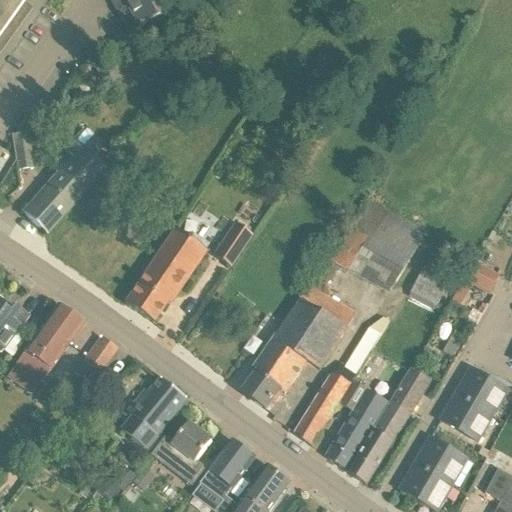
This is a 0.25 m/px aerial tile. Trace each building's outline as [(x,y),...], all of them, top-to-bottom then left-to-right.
[(0,0),(0,55),(33,10),(32,9),(30,11),(23,6),(27,0),(0,0)] [(118,0),(112,4),(121,19),(134,41),(144,35),(145,36),(161,28),(165,32),(177,25),(170,14),(178,10),(172,0),(118,0)] [(352,89),(319,66),(308,83),(341,105),(352,89)] [(28,134),(13,136),(19,173),(34,170),(28,134)] [(46,235),(59,220),(106,169),(73,139),(62,151),(63,153),(73,161),(61,175),(24,215),(46,235)] [(348,273),(389,295),(425,232),(384,209),(388,202),(372,192),(367,200),(366,199),(330,261),(348,273)] [(247,232),(239,227),(235,224),(212,257),(231,270),(254,237),(247,232)] [(153,324),(167,304),(171,307),(207,253),(175,231),(125,305),(153,324)] [(437,248),(409,298),(435,312),(463,263),(437,248)] [(499,279),(472,266),(464,282),(491,295),(499,279)] [(348,330),(356,315),(310,288),(300,304),(299,303),(252,373),(256,376),(243,394),(266,411),(279,392),(283,395),(305,362),(321,373),(349,330),(348,330)] [(0,355),(1,357),(30,318),(15,307),(10,313),(0,305),(0,355)] [(32,397),(84,325),(58,307),(24,354),(24,355),(7,379),(32,397)] [(353,383),(381,337),(370,329),(347,367),(342,364),(335,377),(295,437),(312,448),(340,407),(353,383)] [(63,398),(75,409),(118,350),(100,338),(74,374),(78,377),(63,398)] [(493,417),(509,391),(472,370),(457,396),(493,417)] [(430,382),(413,372),(411,371),(391,405),(380,423),(379,422),(349,472),(350,472),(349,475),(367,487),(411,417),(409,416),(430,382)] [(159,437),(188,400),(162,380),(123,431),(149,453),(161,438),(159,437)] [(349,472),(379,422),(380,423),(391,405),(369,392),(353,383),(340,407),(354,416),(327,460),(347,472),(348,471),(349,472)] [(478,444),(493,417),(457,396),(442,422),(478,444)] [(196,463),(212,442),(190,426),(174,446),(167,440),(154,456),(192,486),(205,470),(196,463)] [(469,462),(449,450),(431,439),(416,466),(454,488),(469,462)] [(232,492),(256,460),(233,442),(194,494),(184,510),(187,511),(204,511),(213,498),(222,504),(231,491),(232,492)] [(435,511),(439,511),(454,488),(416,466),(401,492),(435,511)] [(137,478),(126,468),(113,483),(124,493),(137,478)] [(269,511),(290,485),(267,468),(233,511),(269,511)] [(144,470),(134,484),(145,492),(155,478),(144,470)] [(511,511),(511,478),(499,471),(486,495),(501,504),(496,511),(511,511)] [(96,489),(112,503),(121,492),(105,478),(96,489)]
